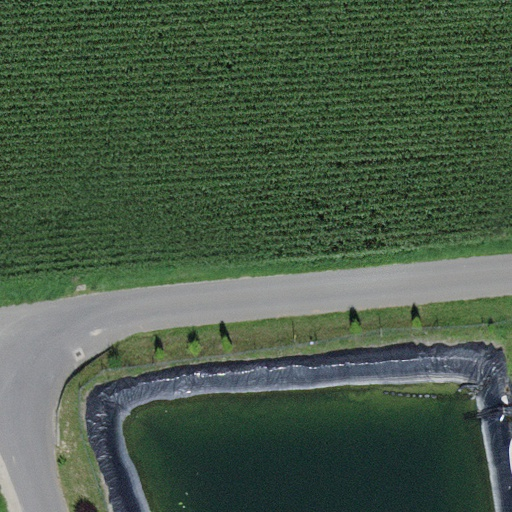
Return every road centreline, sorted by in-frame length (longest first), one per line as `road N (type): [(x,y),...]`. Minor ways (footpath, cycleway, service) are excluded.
road 1 (track): [(0,317),(511,270)]
road 2 (track): [(0,340),(62,511)]
